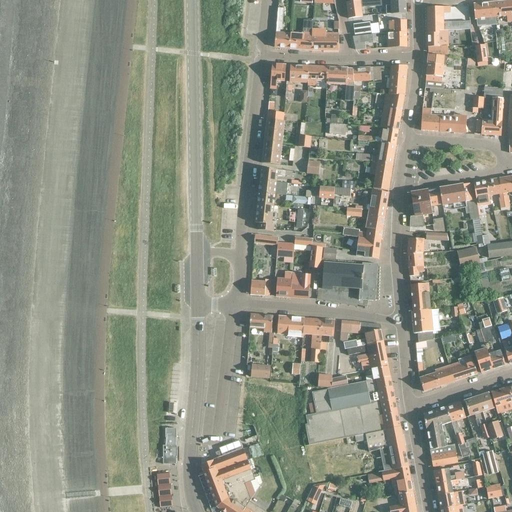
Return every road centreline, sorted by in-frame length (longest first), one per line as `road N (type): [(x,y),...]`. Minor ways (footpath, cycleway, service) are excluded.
road 1 (secondary): [(196,251),(193,0)]
road 2 (secondary): [(195,511),(188,467),(197,304)]
road 3 (residential): [(242,256),(264,55)]
road 4 (residential): [(397,319),(398,185),(409,139)]
road 5 (residential): [(397,319),(237,304)]
road 6 (residential): [(264,55),(418,57)]
